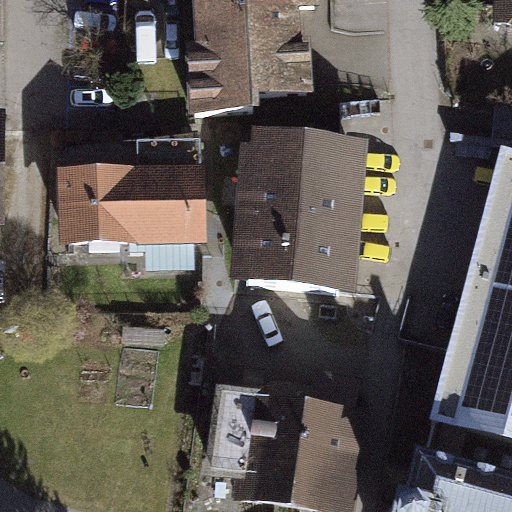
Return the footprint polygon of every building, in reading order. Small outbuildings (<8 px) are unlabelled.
[(318,0),(217,0),(218,16),(195,18),(197,58),(187,58),(191,131),(263,128),(262,117),(316,115),(313,50),(302,50),(301,24),(320,23),(318,0)] [(511,0),(499,0),(499,33),(511,33),(511,0)] [(251,163),(243,162),(231,298),(358,309),(371,155),(253,144),(251,163)] [(511,151),(506,150),(436,422),(511,443),(511,151)] [(203,183),(59,186),(61,261),(205,257),(203,183)] [(310,403),(221,391),(209,478),(247,483),(244,505),(294,511),(358,511),(372,414),(357,412),(362,378),(314,371),(310,403)] [(511,511),(511,443),(436,422),(429,454),(421,450),(413,493),(406,491),(401,511),(511,511)]
